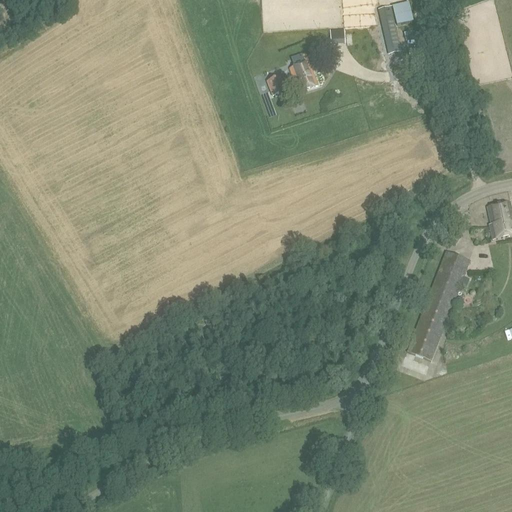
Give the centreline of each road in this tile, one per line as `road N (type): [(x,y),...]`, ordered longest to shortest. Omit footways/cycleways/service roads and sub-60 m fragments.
road 1 (unclassified): [(88,511),(195,449),(364,400)]
road 2 (unclassified): [(364,400),(436,228),(460,205),(511,188)]
road 3 (track): [(486,194),(436,85),(416,0)]
